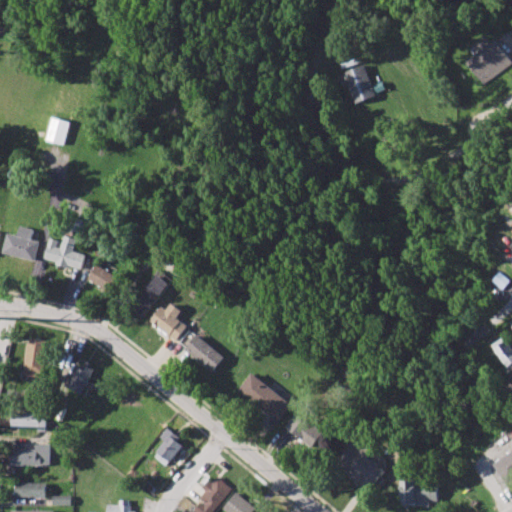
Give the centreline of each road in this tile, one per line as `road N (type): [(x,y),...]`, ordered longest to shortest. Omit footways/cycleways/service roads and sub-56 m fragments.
road 1 (residential): [(325,511),(107,330),(0,298)]
road 2 (residential): [(511,115),(425,178),(381,183),(337,163),(314,112),(320,55),(339,0)]
